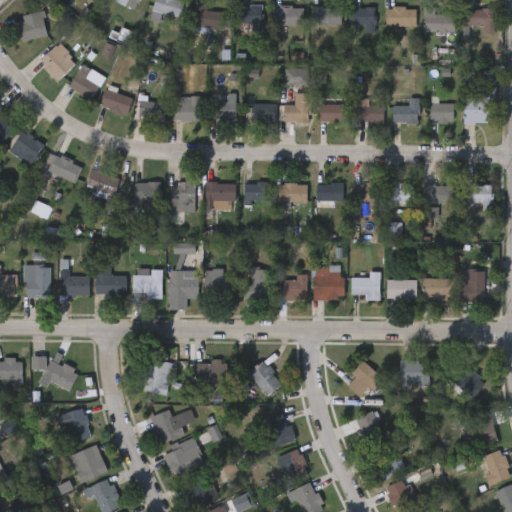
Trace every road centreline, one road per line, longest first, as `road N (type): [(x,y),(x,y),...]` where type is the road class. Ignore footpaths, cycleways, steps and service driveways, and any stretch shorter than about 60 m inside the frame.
road 1 (residential): [(0,57),(47,108),(116,148),(511,156)]
road 2 (residential): [(0,324),(511,333)]
road 3 (residential): [(112,327),(107,376),(160,511)]
road 4 (residential): [(314,331),(318,414),(359,511)]
